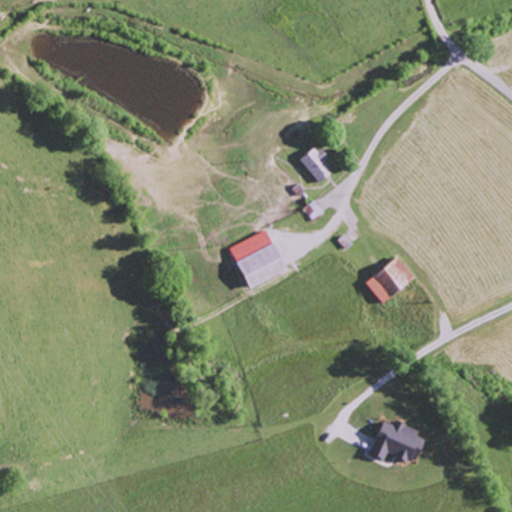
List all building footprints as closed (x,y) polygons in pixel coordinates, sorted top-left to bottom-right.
[(320,160),(324,157),(315,145),(296,161),(315,184),(330,172),(320,160)] [(312,221),(321,212),(310,200),(300,209),(312,221)] [(281,272),(263,231),(226,248),(244,289),(281,272)] [(378,304),(410,277),(393,256),(361,282),(378,304)] [(420,439),(413,436),(416,431),(391,421),(390,425),(379,421),(365,454),(380,461),(383,453),(410,464),(420,439)]
